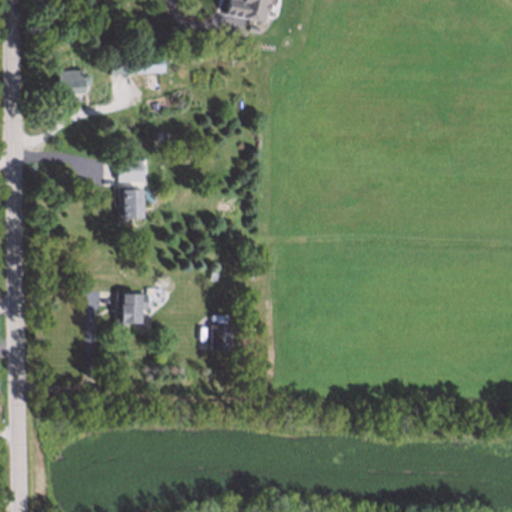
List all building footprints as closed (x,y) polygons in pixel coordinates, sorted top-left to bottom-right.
[(264,22),(267,0),(225,0),(223,15),(264,22)] [(106,59),(158,55),(159,70),(106,73),(106,59)] [(56,100),(54,71),(71,70),(70,64),(78,63),(79,74),(87,74),(87,84),(81,84),(82,91),(70,91),(71,99),(56,100)] [(114,159),(138,159),(138,179),(114,179),(114,159)] [(112,186),(125,186),(125,188),(133,188),(134,216),(116,216),(116,200),(111,199),(112,186)] [(118,292),(131,292),(132,295),(140,295),(139,323),(125,323),(125,326),(118,326),(118,292)] [(207,346),(208,321),(227,322),(226,346),(207,346)]
